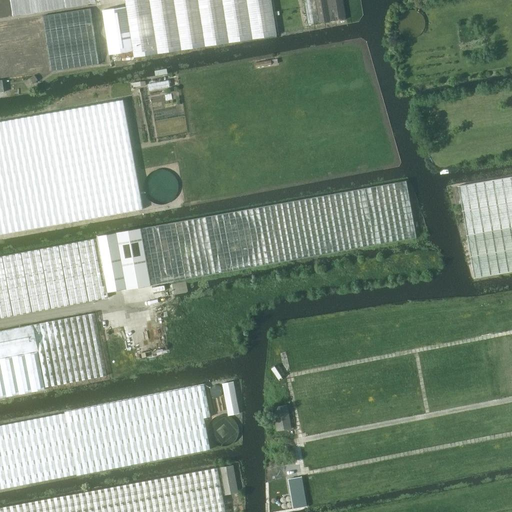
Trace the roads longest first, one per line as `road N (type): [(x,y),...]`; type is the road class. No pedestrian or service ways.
road 1 (track): [(301,440),(287,375),(511,331)]
road 2 (track): [(301,440),(302,473),(511,434)]
road 3 (track): [(511,399),(301,440)]
road 4 (unknown): [(0,321),(123,299)]
